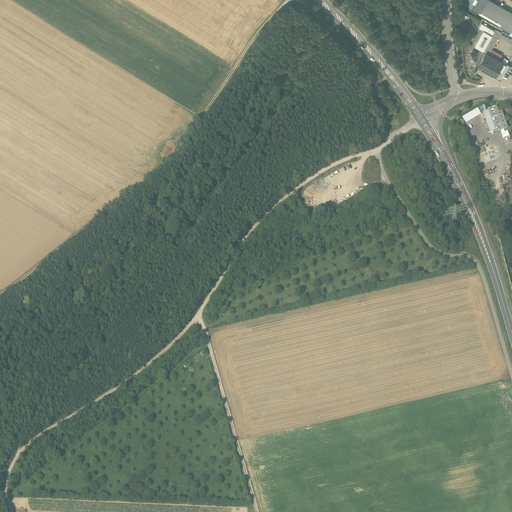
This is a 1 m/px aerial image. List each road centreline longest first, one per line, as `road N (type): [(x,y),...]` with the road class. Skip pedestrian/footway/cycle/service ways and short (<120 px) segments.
road 1 (track): [(363,154),(325,169),(254,226),(168,349),(22,451)]
road 2 (track): [(289,0),(158,173),(0,296)]
road 3 (track): [(511,375),(479,267),(432,245),(389,186),(376,151)]
road 4 (track): [(257,511),(197,316)]
road 5 (secondary): [(511,333),(450,167)]
road 6 (secondary): [(416,112),(318,0)]
